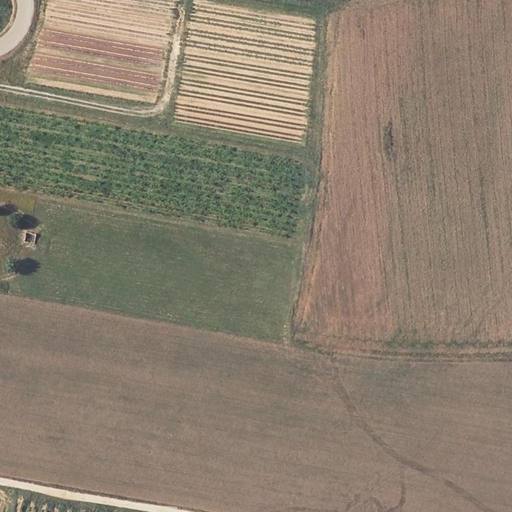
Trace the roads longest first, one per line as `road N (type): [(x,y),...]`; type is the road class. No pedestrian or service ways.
road 1 (track): [(0,88),(141,115),(163,109),(183,0)]
road 2 (track): [(0,482),(171,511)]
